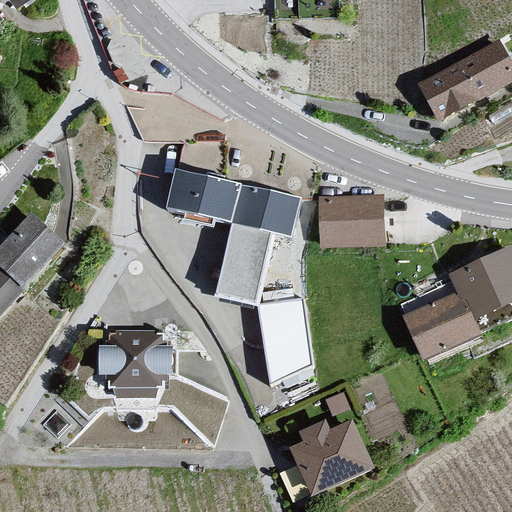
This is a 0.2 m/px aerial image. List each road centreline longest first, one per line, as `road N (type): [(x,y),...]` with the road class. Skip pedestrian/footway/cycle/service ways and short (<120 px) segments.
road 1 (residential): [(0,457),(257,462),(202,333),(127,231)]
road 2 (tertiary): [(129,0),(223,86),(322,144),(430,185),(511,201)]
road 3 (residential): [(0,438),(126,246),(127,231)]
road 4 (residential): [(127,231),(124,145),(95,77)]
road 5 (residential): [(95,77),(0,187)]
